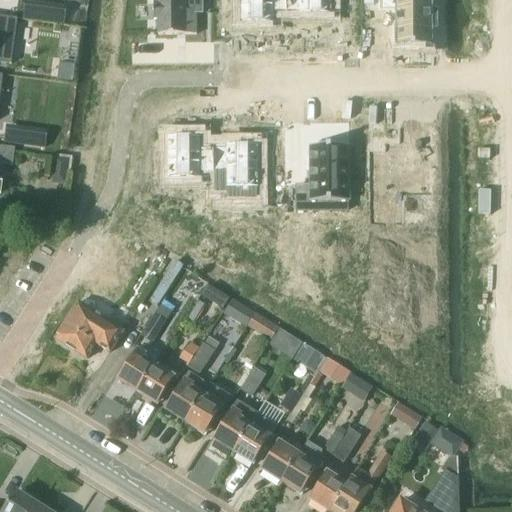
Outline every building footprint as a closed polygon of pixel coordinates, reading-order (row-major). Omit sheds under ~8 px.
[(155,4),(154,4),(154,20),(158,20),(158,36),(197,35),(197,14),(202,14),(202,0),(155,0),(155,3),(155,4)] [(240,0),(240,23),(240,24),(275,24),(274,23),(274,12),(287,12),(286,0),(240,0)] [(286,0),(287,12),(299,12),(299,14),(299,15),(333,15),(333,14),(332,0),(286,0)] [(431,0),(396,0),(397,36),(432,36),(431,0)] [(52,7),(50,22),(64,24),(66,9),(52,7)] [(0,62),(12,64),(18,19),(0,16),(0,62)] [(33,131),(31,145),(45,147),(47,132),(33,131)] [(396,151),(380,151),(381,199),(398,198),(398,190),(432,190),(432,165),(438,165),(438,147),(432,147),(432,131),(406,131),(406,147),(396,147),(396,151)] [(201,136),(167,136),(167,138),(167,179),(167,180),(201,180),(201,179),(201,173),(213,173),(213,148),(201,148),(201,137),(201,136)] [(226,148),(213,148),(213,173),(226,173),(226,188),(226,189),(260,189),(260,187),(259,146),(260,146),(260,145),(225,145),(225,146),(226,146),(226,148)] [(0,183),(0,164),(14,166),(16,149),(0,146),(0,193),(1,194),(3,183),(0,183)] [(297,186),(297,212),(312,212),(312,202),(329,202),(329,212),(347,211),(347,202),(349,202),(349,146),(310,147),(311,186),(297,186)] [(55,157),(53,183),(67,184),(70,158),(55,157)] [(61,224),(64,200),(46,197),(44,222),(61,224)] [(230,299),(208,286),(202,297),(223,310),(230,299)] [(109,353),(123,332),(77,303),(55,339),(86,359),(96,345),(109,353)] [(152,342),(166,320),(156,314),(142,336),(152,342)] [(272,341),(279,329),(269,323),(262,335),(272,341)] [(198,375),(213,351),(202,344),(187,368),(198,375)] [(137,392),(155,366),(143,358),(148,351),(141,346),(139,350),(138,350),(123,374),(122,374),(118,380),(137,392)] [(323,357),(305,346),(298,357),(316,368),(323,357)] [(161,398),(176,374),(168,369),(166,373),(155,366),(137,392),(158,405),(162,399),(161,398)] [(256,366),(241,389),(251,397),(267,373),(256,366)] [(362,382),(352,376),(345,387),(355,393),(362,382)] [(186,422),(203,396),(208,387),(195,379),(192,384),(186,380),(171,404),(170,404),(166,410),(186,422)] [(209,388),(208,387),(203,396),(186,422),(206,436),(211,429),(209,429),(229,398),(210,386),(209,388)] [(422,419),(399,405),(391,417),(415,431),(422,419)] [(233,452),(251,426),(240,419),(242,416),(234,410),(219,434),(218,434),(214,440),(233,452)] [(257,459),(277,428),(257,415),(251,426),(233,452),(254,466),(258,459),(257,459)] [(426,424),(414,443),(427,452),(439,432),(426,424)] [(338,426),(323,450),(324,451),(332,456),(347,432),(338,426)] [(344,463),(361,436),(349,428),(347,431),(347,432),(332,456),(344,463)] [(283,483),(300,456),(288,449),(290,445),(282,440),(267,464),(266,464),(262,470),(283,483)] [(305,488),(320,464),(322,451),(308,442),(300,456),(283,483),(302,495),(306,489),(305,488)] [(357,511),(391,459),(383,453),(369,475),(358,468),(349,482),(347,485),(329,511),(357,511)] [(459,511),(457,458),(453,455),(444,469),(448,472),(427,508),(432,511),(416,511),(401,503),(395,511),(459,511)] [(329,511),(347,485),(349,482),(330,470),(315,494),(314,494),(310,500),(329,511)] [(34,511),(38,506),(17,493),(4,511),(34,511)]
